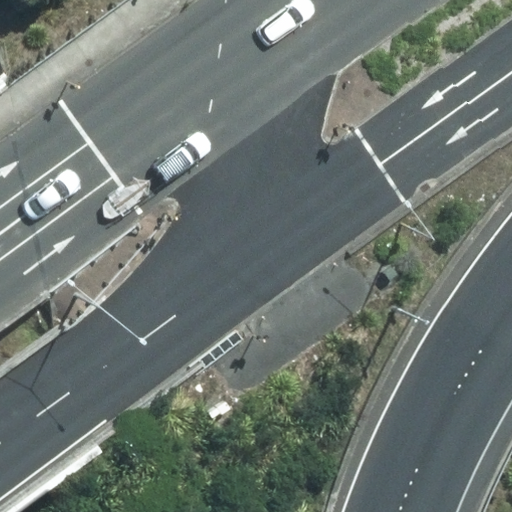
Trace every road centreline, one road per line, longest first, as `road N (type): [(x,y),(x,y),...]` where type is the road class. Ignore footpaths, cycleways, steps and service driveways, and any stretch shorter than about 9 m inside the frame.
road 1 (primary): [(0,260),(275,51)]
road 2 (primary): [(263,255),(0,448)]
road 3 (primary): [(511,75),(263,255)]
road 4 (motorway): [(511,301),(428,439),(398,511)]
road 5 (motorway): [(275,51),(282,119),(263,255)]
